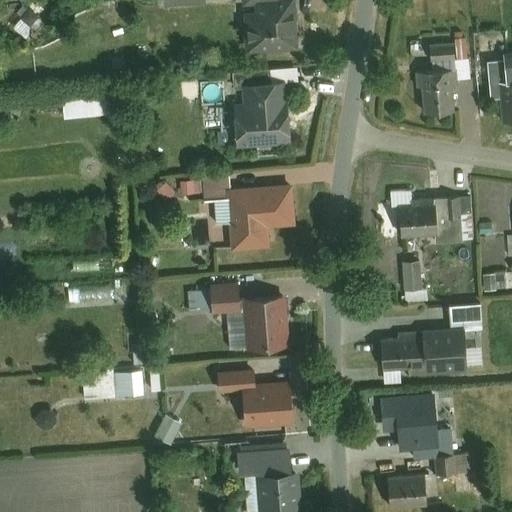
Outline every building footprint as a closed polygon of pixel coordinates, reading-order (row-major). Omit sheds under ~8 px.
[(241,17),(243,45),(300,41),(296,0),(251,0),(253,16),(241,17)] [(454,40),(427,42),(429,60),(456,58),(454,40)] [(511,50),(500,52),(502,79),(511,78),(511,50)] [(472,75),(471,56),(456,58),(456,68),(457,76),(472,75)] [(298,81),(297,63),(234,67),(235,86),(280,83),(298,81)] [(456,68),(419,71),(422,111),(454,108),(452,83),(458,83),(457,76),(456,68)] [(505,117),(511,116),(511,78),(502,79),(505,117)] [(280,83),(235,86),(236,103),(227,104),(229,138),(290,134),(287,101),(282,101),(280,83)] [(104,113),(104,90),(62,90),(62,114),(104,113)] [(224,169),(202,171),(202,176),(203,189),(203,194),(226,193),(226,185),(224,169)] [(202,176),(180,178),(181,191),(203,189),(202,176)] [(290,181),(226,185),(226,193),(230,246),(268,243),(266,222),(293,220),(290,181)] [(430,196),(431,201),(432,232),(433,240),(475,238),(473,194),(430,196)] [(431,201),(393,203),(395,234),(432,232),(431,201)] [(421,259),(399,260),(401,287),(422,286),(421,259)] [(238,279),(209,281),(211,306),(239,304),(238,279)] [(116,296),(115,283),(69,286),(70,299),(116,296)] [(283,293),(242,296),(246,346),(287,343),(283,293)] [(481,324),(479,302),(446,304),(447,326),(460,325),(481,324)] [(460,325),(463,367),(482,365),(481,342),(494,342),(492,323),(481,324),(460,325)] [(447,326),(419,327),(419,333),(421,364),(421,369),(463,367),(460,325),(447,326)] [(381,366),(421,364),(419,333),(380,336),(381,366)] [(140,366),(114,368),(116,395),(142,393),(140,366)] [(255,367),(219,369),(220,384),(243,382),(256,381),(255,367)] [(256,381),(243,382),(246,420),(291,417),(288,379),(256,381)] [(434,391),(376,395),(379,427),(395,425),(397,446),(413,445),(413,454),(437,452),(451,451),(449,424),(437,425),(434,391)] [(167,412),(155,432),(170,441),(182,422),(167,412)] [(289,444),(236,448),(238,472),(257,471),(290,468),(289,444)] [(438,470),(472,468),(470,449),(451,451),(437,452),(438,470)] [(290,468),(257,471),(259,511),(301,511),(298,467),(290,468)] [(427,471),(385,474),(387,502),(429,499),(427,471)] [(480,504),(479,511),(493,511),(493,503),(480,504)]
